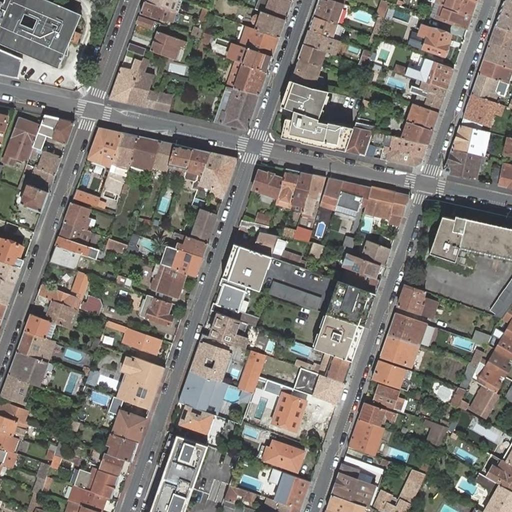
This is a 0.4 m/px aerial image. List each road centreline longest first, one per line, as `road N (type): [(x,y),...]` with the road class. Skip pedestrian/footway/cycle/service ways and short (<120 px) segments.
road 1 (residential): [(255,147),(127,511)]
road 2 (residential): [(313,511),(427,184)]
road 3 (residential): [(0,365),(93,111)]
road 4 (residential): [(491,0),(427,184)]
road 5 (residential): [(427,184),(255,147)]
road 6 (residential): [(255,147),(93,111)]
road 7 (residential): [(255,147),(306,0)]
